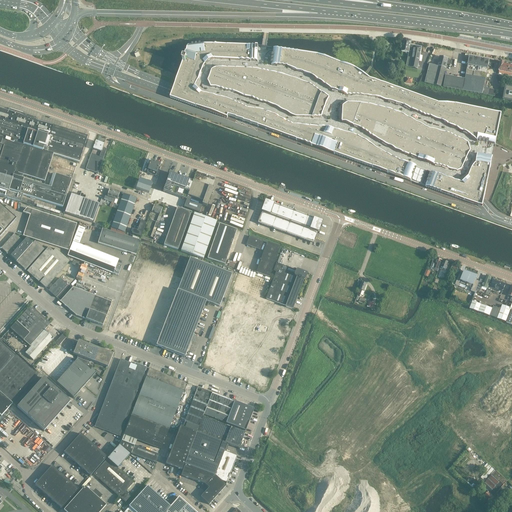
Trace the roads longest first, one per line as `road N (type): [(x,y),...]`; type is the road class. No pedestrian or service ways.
road 1 (residential): [(511,50),(360,27),(142,23)]
road 2 (unclassified): [(340,216),(0,94)]
road 3 (primary): [(74,11),(317,10)]
road 4 (unclassified): [(264,402),(340,216)]
road 5 (primary): [(317,10),(511,34)]
road 6 (unclassified): [(511,278),(340,216)]
road 7 (unclassified): [(121,347),(100,403),(29,477)]
road 8 (tertiary): [(264,402),(121,347)]
road 9 (tertiary): [(121,347),(69,325),(0,263)]
road 10 (motorway): [(511,26),(384,7)]
road 11 (unknown): [(102,339),(125,265),(89,244),(89,235)]
road 12 (unknown): [(258,187),(245,224),(325,255)]
road 13 (unknown): [(110,342),(140,264),(177,266)]
